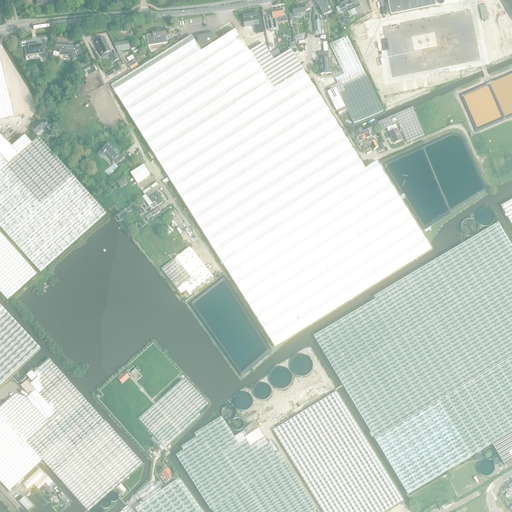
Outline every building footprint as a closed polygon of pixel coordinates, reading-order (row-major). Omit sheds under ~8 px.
[(323,0),(320,0),(316,2),(324,16),(333,11),(328,1),(325,2),(323,0)] [(337,2),(341,10),(352,4),(350,0),(341,0),(338,0),(337,1),(338,1),(337,2)] [(434,0),(388,0),(391,15),(435,6),(434,0)] [(304,5),(292,7),(294,17),(296,17),(297,16),(297,15),(298,14),(297,14),(306,12),(304,5)] [(273,19),(267,20),(269,30),(277,29),(276,22),(280,22),(279,18),(284,17),(283,9),(271,11),(273,19)] [(257,12),(242,15),(244,27),(259,24),(257,12)] [(326,20),(313,21),(315,34),(328,34),(326,20)] [(151,35),(147,36),(148,46),(167,43),(166,36),(165,28),(153,30),(152,30),(152,34),(153,34),(153,35),(151,35)] [(192,36),(111,86),(275,348),(431,248),(377,160),(367,167),(291,49),(274,61),(264,44),(250,52),(237,31),(202,52),(196,43),(192,36)] [(198,42),(196,43),(202,52),(217,42),(215,40),(218,39),(215,34),(197,37),(198,42)] [(331,43),(330,45),(334,52),(340,66),(337,67),(340,73),(334,75),(335,78),(338,83),(335,85),(345,107),(354,123),(383,111),(367,76),(347,36),(334,42),(331,43)] [(103,37),(94,42),(101,56),(110,51),(103,37)] [(129,41),(113,43),(117,51),(118,51),(118,52),(122,51),(121,50),(130,49),(129,41)] [(324,52),(318,52),(320,74),(331,73),(330,58),(329,58),(328,55),(327,42),(323,42),(324,52)] [(52,57),(59,58),(62,59),(63,56),(70,55),(73,60),(83,55),(78,44),(72,47),(71,47),(70,48),(70,47),(60,46),(55,45),(52,57)] [(28,48),(25,48),(27,56),(29,56),(42,54),(43,57),(46,57),(45,49),(42,50),(41,45),(28,47),(28,48)] [(117,54),(111,57),(114,62),(119,59),(117,54)] [(0,60),(0,118),(13,116),(0,62),(0,60)] [(91,69),(86,72),(88,75),(96,71),(92,63),(93,63),(92,60),(90,61),(90,62),(89,62),(90,64),(88,65),(89,67),(90,69),(91,69)] [(135,60),(127,65),(131,71),(138,66),(135,60)] [(115,79),(110,83),(112,85),(120,80),(118,77),(115,79)] [(331,90),(327,92),(336,111),(345,107),(335,85),(329,88),(331,90)] [(383,120),(377,122),(381,131),(384,130),(387,128),(388,132),(397,128),(396,127),(395,125),(398,123),(407,143),(425,135),(413,108),(396,115),(383,120)] [(43,130),(48,125),(44,121),(41,123),(39,121),(34,125),(34,124),(30,128),(36,135),(42,129),(43,130)] [(359,130),(353,133),(353,134),(354,136),(355,136),(360,145),(364,144),(365,143),(367,142),(362,132),(360,129),(359,130)] [(368,129),(362,132),(367,142),(367,143),(369,144),(370,145),(371,144),(374,150),(374,149),(374,150),(378,147),(374,140),(373,141),(368,129)] [(397,129),(389,133),(391,136),(394,143),(402,140),(397,129)] [(0,134),(0,154),(8,163),(31,143),(25,135),(18,141),(11,147),(7,143),(7,142),(0,134)] [(0,227),(40,272),(106,213),(38,137),(31,143),(8,163),(0,154),(0,227)] [(381,148),(377,150),(378,153),(386,149),(382,142),(379,144),(381,148)] [(109,143),(99,153),(102,155),(105,153),(114,161),(116,159),(117,161),(116,162),(117,164),(121,160),(126,155),(124,153),(120,157),(119,157),(118,156),(120,154),(109,143)] [(114,163),(105,172),(109,176),(118,167),(114,163)] [(144,165),(131,173),(137,184),(150,175),(144,165)] [(124,178),(117,182),(121,188),(127,183),(124,178)] [(148,196),(147,197),(154,206),(155,207),(158,206),(164,202),(156,190),(148,196)] [(511,199),(501,206),(511,225),(511,199)] [(159,208),(151,214),(153,217),(161,211),(159,208)] [(125,210),(116,216),(120,221),(128,214),(125,210)] [(491,219),(491,218),(491,217),(490,215),(490,214),(489,213),(488,212),(487,212),(485,211),(484,211),(483,211),(481,211),(480,212),(479,213),(478,214),(477,215),(476,217),(476,218),(476,220),(477,221),(477,222),(478,223),(480,225),(481,225),(483,226),(485,226),(486,226),(488,225),(489,224),(490,222),(491,221),(491,220),(491,219)] [(476,227),(476,226),(476,224),(475,223),(474,222),(472,221),(472,220),(470,220),(468,220),(467,220),(465,221),(464,221),(463,222),(462,223),(462,225),(462,226),(461,227),(462,229),(462,230),(463,232),(464,233),(465,234),(466,234),(469,235),(470,234),(471,234),(473,234),(474,233),(475,232),(476,230),(476,229),(476,227)] [(376,299),(314,336),(338,377),(373,436),(408,494),(470,457),(491,445),(511,432),(511,246),(498,223),(490,227),(432,262),(374,297),(376,299)] [(0,232),(0,291),(7,300),(36,274),(0,232)] [(190,247),(161,269),(181,294),(186,291),(190,296),(213,277),(190,247)] [(0,385),(11,376),(39,349),(0,305),(0,385)] [(0,481),(9,491),(41,460),(88,511),(142,463),(138,459),(104,421),(51,362),(49,359),(33,372),(32,371),(27,375),(32,381),(36,376),(37,376),(37,377),(30,384),(35,390),(49,407),(40,414),(27,398),(26,398),(25,397),(14,394),(0,406),(0,481)] [(127,371),(118,379),(122,384),(130,377),(127,375),(129,373),(127,371)] [(18,382),(21,385),(29,378),(26,375),(18,382)] [(184,378),(139,419),(159,442),(161,444),(165,448),(198,417),(200,416),(200,415),(199,415),(198,413),(199,413),(208,404),(207,403),(184,378)] [(27,380),(20,386),(29,395),(29,396),(27,398),(40,414),(49,407),(35,390),(30,384),(29,384),(27,380)] [(235,412),(235,411),(234,410),(233,408),(232,406),(230,406),(229,406),(228,406),(226,406),(225,407),(224,408),(223,409),(222,411),(222,412),(222,413),(223,414),(223,415),(224,416),(225,417),(226,418),(228,418),(229,418),(230,418),(231,418),(233,417),(234,416),(234,415),(235,413),(235,412)] [(243,415),(248,422),(258,414),(253,407),(243,415)] [(315,511),(316,511),(279,451),(275,454),(268,444),(264,437),(250,446),(245,440),(239,444),(234,437),(222,417),(194,434),(196,437),(181,447),(183,450),(176,455),(190,477),(194,482),(211,509),(212,511),(315,511)] [(244,424),(243,421),(242,419),(240,418),(238,418),(235,418),(233,420),(232,422),(232,424),(232,426),(233,428),(235,429),(237,430),(239,429),(242,428),(243,426),(244,424)] [(258,428),(252,422),(243,431),(234,437),(239,444),(245,440),(250,446),(264,437),(258,428)] [(511,432),(491,445),(492,446),(504,467),(511,462),(511,432)] [(487,448),(486,449),(484,450),(484,452),(483,454),(484,456),(484,457),(486,459),(488,460),(490,460),(492,459),(493,458),(495,457),(495,455),(495,453),(494,451),(493,449),(491,448),(489,448),(487,448)] [(483,460),(481,462),(479,464),(478,466),(478,469),(478,471),(480,474),(482,475),(484,476),(487,476),(490,475),(492,474),(494,471),(494,469),(494,466),(493,464),(491,462),(488,460),(486,460),(483,460)] [(39,469),(23,484),(27,489),(33,484),(38,490),(45,483),(50,489),(51,487),(54,485),(44,473),(39,469)] [(161,474),(159,476),(160,477),(163,481),(165,484),(167,482),(171,479),(172,480),(174,478),(174,477),(168,469),(161,474)] [(201,511),(179,480),(136,510),(137,511),(201,511)] [(140,491),(137,493),(144,502),(162,489),(160,488),(163,486),(160,481),(157,483),(154,485),(152,482),(151,480),(140,491)] [(47,487),(42,492),(49,498),(48,499),(51,503),(57,497),(52,493),(47,487)] [(31,506),(26,501),(23,497),(18,502),(26,511),(31,506)] [(111,504),(110,502),(109,501),(108,500),(107,500),(106,500),(105,500),(103,501),(102,502),(102,504),(102,505),(103,507),(104,508),(106,509),(107,508),(109,507),(110,507),(110,506),(111,504)]
